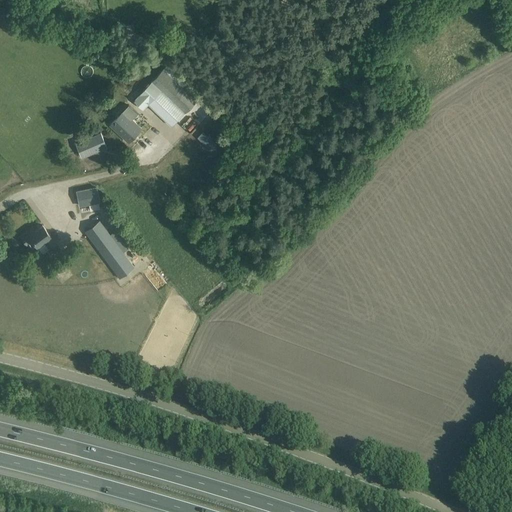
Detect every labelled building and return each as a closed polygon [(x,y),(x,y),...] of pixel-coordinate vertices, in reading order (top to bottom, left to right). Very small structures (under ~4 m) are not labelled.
[(164,69),(134,100),(144,109),(149,104),(172,126),(197,100),(191,94),(182,86),(164,69)] [(123,112),(111,124),(122,134),(129,141),(141,129),(132,120),(138,114),(129,105),(122,111),(123,112)] [(187,116),(182,126),(192,132),(198,122),(187,116)] [(91,201),(75,213),(84,225),(100,213),(91,201)] [(134,267),(100,220),(85,231),(120,278),(134,267)] [(57,244),(43,225),(35,231),(33,227),(21,236),(27,244),(28,244),(32,250),(44,241),(50,249),(57,244)]
